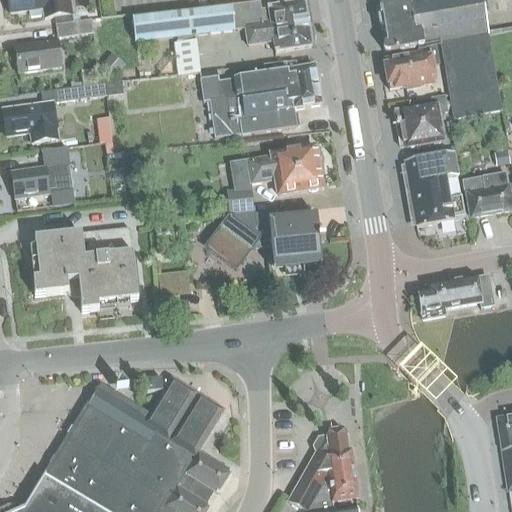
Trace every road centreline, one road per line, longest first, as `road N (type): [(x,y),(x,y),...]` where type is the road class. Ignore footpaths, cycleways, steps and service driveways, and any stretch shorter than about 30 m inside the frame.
road 1 (secondary): [(382,280),(337,0)]
road 2 (residential): [(0,363),(255,340)]
road 3 (tertiary): [(249,511),(260,475),(255,340)]
road 4 (secondary): [(470,425),(400,356),(384,313)]
road 5 (tertiary): [(255,340),(384,313)]
road 6 (tertiary): [(382,280),(511,257)]
